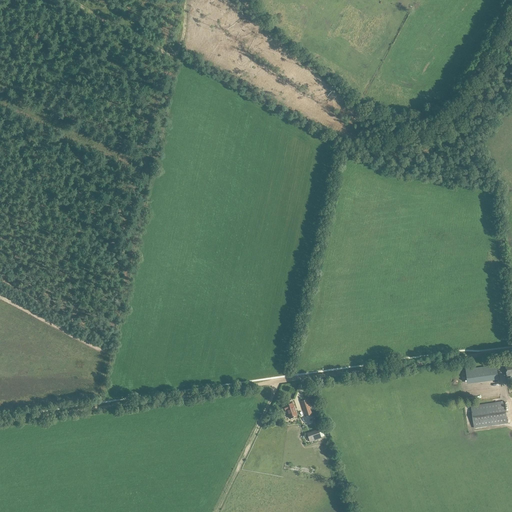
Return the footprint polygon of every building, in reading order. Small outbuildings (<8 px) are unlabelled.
[(307,399),(301,401),(306,417),(312,414),(307,399)] [(504,401),(470,406),(474,428),(508,424),(504,401)] [(286,406),(284,406),(285,410),(287,410),(290,419),(297,416),(293,403),(286,405),(286,406)] [(318,418),(314,422),(316,426),(320,427),(324,424),(322,419),(318,418)] [(319,431),(308,435),(310,442),(321,438),(319,431)]
